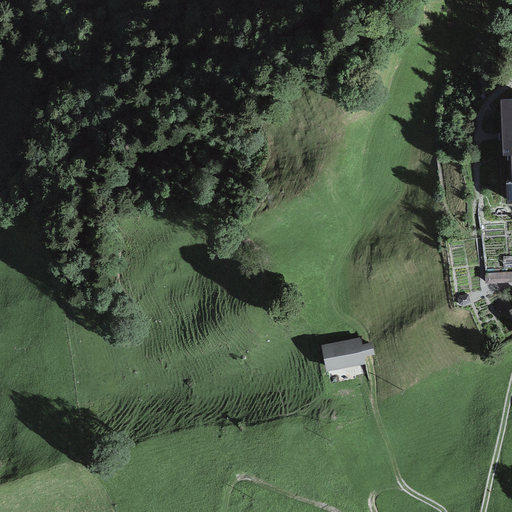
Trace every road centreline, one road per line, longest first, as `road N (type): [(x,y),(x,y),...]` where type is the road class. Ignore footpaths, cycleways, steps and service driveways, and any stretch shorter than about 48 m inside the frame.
road 1 (track): [(338,511),(243,477),(229,492),(227,511)]
road 2 (track): [(511,386),(483,511)]
